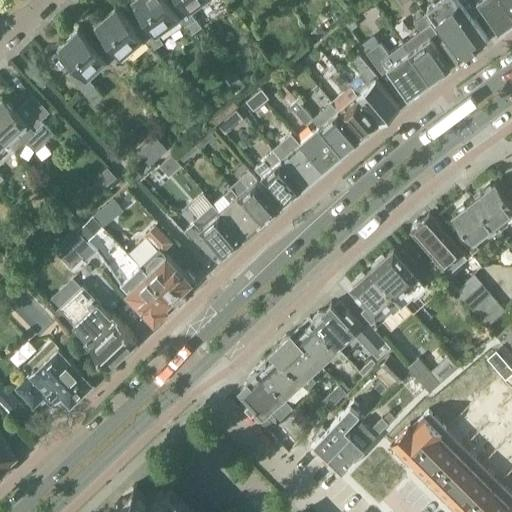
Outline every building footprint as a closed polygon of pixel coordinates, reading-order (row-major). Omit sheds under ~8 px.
[(144,38),(144,39),(153,49),(164,41),(158,33),(179,18),(166,0),(132,0),(147,19),(136,27),(144,38)] [(185,27),(185,26),(191,34),(201,27),(196,19),(190,10),(204,0),(173,0),(169,3),(180,18),(178,19),(185,27)] [(484,8),(478,0),(437,0),(427,8),(429,10),(424,14),(457,60),(488,37),(473,16),(484,8)] [(511,20),(511,14),(501,0),(478,0),(484,8),(499,30),(511,20)] [(511,0),(501,0),(511,14),(511,0)] [(457,60),(424,14),(416,1),(409,6),(417,19),(414,21),(420,30),(404,41),(430,78),(457,60)] [(136,27),(117,4),(95,22),(111,43),(102,51),(121,73),(130,64),(124,55),(144,39),(144,38),(136,27)] [(327,34),(321,25),(313,30),(319,39),(327,34)] [(67,72),(95,102),(104,94),(89,77),(108,60),(79,27),(58,45),(75,65),(67,72)] [(430,78),(404,41),(388,53),(380,42),(379,42),(373,34),(361,43),(367,51),(366,52),(400,99),(408,94),(408,95),(430,78)] [(349,82),(380,118),(399,102),(377,77),(379,76),(359,53),(351,60),(361,72),(349,82)] [(288,62),(276,73),(286,84),(294,77),(295,70),(288,62)] [(241,80),(234,71),(226,77),(233,86),(241,80)] [(380,118),(349,82),(340,71),(332,78),(344,92),(332,102),(338,108),(338,109),(360,135),(380,118)] [(261,88),(246,101),(254,110),(269,98),(261,88)] [(2,96),(0,97),(0,129),(8,138),(25,123),(32,132),(42,123),(23,102),(14,110),(2,96)] [(312,118),(296,100),(290,105),(306,123),(312,118)] [(360,135),(338,109),(319,125),(341,151),(360,135)] [(238,121),(231,113),(218,124),(225,132),(238,121)] [(192,137),(198,146),(213,134),(210,130),(213,127),(210,123),(192,137)] [(319,125),(300,141),(323,167),(341,151),(319,125)] [(8,138),(0,129),(0,180),(2,178),(0,176),(0,163),(15,150),(6,140),(8,138)] [(139,149),(150,162),(167,146),(156,134),(139,149)] [(198,146),(192,137),(176,150),(182,158),(198,146)] [(323,167),(300,141),(281,157),(304,183),(323,167)] [(304,183),(281,157),(274,150),(255,166),(284,200),(304,183)] [(171,153),(166,159),(174,168),(179,162),(171,153)] [(174,168),(166,159),(160,164),(168,173),(174,168)] [(237,194),(260,220),(280,203),(249,168),(240,175),(248,185),(237,194)] [(473,197),(497,228),(506,220),(504,217),(511,210),(511,204),(494,181),(473,197)] [(229,200),(218,209),(242,236),(260,220),(237,194),(231,186),(223,193),(229,200)] [(497,228),(473,197),(452,214),(465,230),(457,236),(465,247),(473,240),(484,231),(487,235),(497,228)] [(242,236),(218,209),(212,202),(193,218),(204,231),(196,239),(214,259),(222,252),(223,253),(242,236)] [(412,226),(409,228),(434,256),(428,261),(442,276),(468,253),(455,238),(453,240),(433,217),(428,212),(420,218),(416,218),(412,222),(412,226)] [(92,216),(77,230),(85,238),(100,223),(92,216)] [(143,262),(139,265),(171,299),(174,296),(178,296),(182,292),(182,288),(190,280),(166,254),(165,254),(162,251),(171,242),(155,224),(145,234),(158,247),(155,250),(153,250),(151,250),(149,251),(148,252),(147,253),(145,255),(144,256),(144,257),(143,258),(143,260),(143,261),(143,262)] [(75,228),(64,238),(85,260),(96,249),(85,238),(77,230),(75,228)] [(85,260),(64,238),(52,247),(74,271),(85,260)] [(375,267),(403,299),(414,289),(416,291),(427,281),(419,271),(423,267),(405,247),(400,251),(397,247),(375,267)] [(0,268),(5,276),(16,268),(8,257),(0,262),(0,268)] [(171,299),(139,265),(119,284),(154,320),(167,307),(165,304),(171,299)] [(403,299),(375,267),(353,286),(366,301),(363,304),(374,316),(377,313),(380,316),(393,305),(395,306),(403,299)] [(456,289),(470,276),(468,273),(458,282),(453,276),(449,280),(456,289)] [(473,274),(470,276),(456,289),(455,290),(463,299),(481,283),(473,274)] [(489,292),(481,283),(463,299),(471,307),(489,292)] [(59,306),(81,330),(88,336),(85,339),(109,362),(119,353),(122,355),(129,348),(127,346),(137,336),(112,312),(111,313),(82,284),(59,306)] [(496,300),(489,292),(471,307),(478,316),(496,300)] [(333,301),(314,319),(338,346),(354,331),(371,349),(365,354),(373,363),(391,345),(376,329),(371,333),(341,300),(336,304),(333,301)] [(504,309),(496,300),(478,316),(486,325),(504,309)] [(314,319),(297,335),(321,362),(338,346),(314,319)] [(321,362),(297,335),(292,331),(272,349),(277,354),(302,380),(308,386),(311,389),(317,383),(315,380),(316,379),(310,372),(321,362)] [(55,397),(64,406),(80,390),(85,390),(90,385),(90,381),(92,379),(51,338),(24,365),(30,372),(16,386),(34,404),(43,395),(50,402),(55,397)] [(277,354),(260,369),(285,396),(302,380),(277,354)] [(404,376),(407,372),(389,355),(381,363),(399,381),(404,376)] [(409,366),(411,369),(425,385),(430,390),(440,381),(420,357),(409,366)] [(511,366),(507,361),(498,369),(503,375),(511,368),(511,366)] [(511,368),(503,375),(509,382),(511,378),(511,368)] [(285,396),(260,369),(241,387),(248,395),(242,400),(270,428),(277,422),(268,412),(272,408),(280,417),(293,405),(285,396)] [(411,369),(407,372),(404,376),(413,386),(414,385),(414,386),(415,385),(419,390),(425,385),(411,369)] [(343,381),(340,383),(346,390),(349,387),(343,381)] [(0,382),(0,399),(9,409),(18,400),(1,382),(0,382)] [(346,390),(340,383),(330,393),(321,402),(328,409),(336,400),(347,391),(346,390)] [(327,428),(311,445),(326,459),(352,431),(348,427),(362,412),(356,407),(358,404),(354,400),(351,403),(351,402),(327,428)] [(422,416),(403,435),(410,441),(425,456),(434,447),(453,428),(455,426),(436,407),(425,418),(422,416)] [(319,419),(311,410),(304,416),(312,425),(319,419)] [(352,431),(326,459),(341,473),(367,445),(374,438),(377,435),(361,420),(352,431)] [(434,447),(425,456),(442,473),(458,457),(470,445),(453,428),(434,447)] [(0,476),(1,476),(10,468),(10,463),(8,460),(14,454),(6,444),(7,439),(0,431),(0,476)] [(458,457),(442,473),(459,491),(469,481),(488,462),(470,445),(458,457)] [(469,481),(459,491),(467,498),(473,504),(476,508),(485,499),(505,479),(488,462),(469,481)] [(476,508),(475,510),(477,511),(511,511),(511,486),(505,479),(485,499),(476,508)] [(133,511),(196,511),(170,485),(151,504),(136,488),(123,501),(133,511)]
